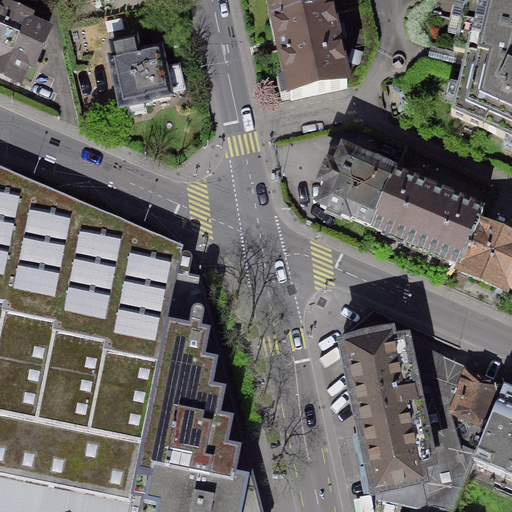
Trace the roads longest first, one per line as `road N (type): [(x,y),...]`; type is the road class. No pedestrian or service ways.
road 1 (residential): [(0,123),(261,238)]
road 2 (primary): [(261,238),(319,511)]
road 3 (residential): [(261,238),(511,345)]
road 4 (primary): [(212,0),(261,238)]
